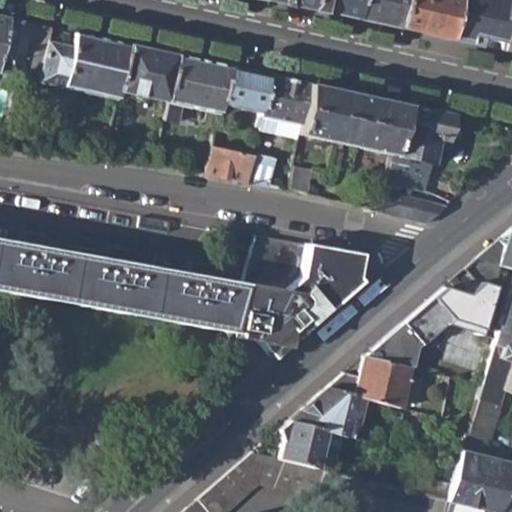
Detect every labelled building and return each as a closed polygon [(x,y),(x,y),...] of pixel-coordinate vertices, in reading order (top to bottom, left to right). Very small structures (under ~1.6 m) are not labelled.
[(312,0),(311,8),(356,18),(359,0),(312,0)] [(398,27),(403,0),(359,0),(356,18),(398,27)] [(403,0),(398,27),(448,38),(456,0),(403,0)] [(499,49),(509,0),(456,0),(448,38),(499,49)] [(511,0),(509,0),(499,49),(511,52),(511,0)] [(0,73),(16,77),(28,23),(0,16),(0,73)] [(115,99),(117,92),(128,45),(72,33),(69,49),(47,44),(50,28),(28,23),(16,77),(115,99)] [(117,92),(165,102),(177,56),(128,45),(117,92)] [(214,114),(218,101),(226,67),(177,56),(165,102),(162,119),(174,123),(175,117),(195,122),(197,109),(214,114)] [(241,110),(258,114),(266,76),(226,67),(218,101),(242,106),(241,110)] [(296,138),(297,134),(306,85),(266,76),(258,114),(257,116),(254,129),(296,138)] [(297,134),(390,155),(405,106),(306,85),(297,134)] [(449,116),(405,106),(390,155),(381,182),(423,191),(435,141),(442,143),(449,116)] [(210,133),(207,143),(229,148),(250,153),(252,143),(210,133)] [(183,171),(200,174),(206,146),(190,142),(183,171)] [(200,174),(223,178),(229,148),(207,143),(206,146),(200,174)] [(263,146),(252,143),(250,153),(262,156),(263,146)] [(223,178),(244,182),(250,153),(229,148),(223,178)] [(273,158),(262,156),(250,153),(244,182),(246,182),(267,188),(273,158)] [(284,192),(304,196),(310,171),(290,166),(284,192)] [(371,213),(422,225),(442,207),(378,191),(371,213)] [(496,270),(511,275),(511,225),(470,262),(496,270)] [(0,291),(226,332),(226,329),(233,306),(239,286),(203,280),(206,266),(197,264),(189,263),(186,276),(118,264),(123,250),(114,249),(106,247),(105,261),(38,249),(41,235),(32,234),(24,232),(21,246),(0,242),(0,291)] [(357,254),(254,236),(239,286),(233,306),(226,329),(226,332),(233,333),(232,337),(255,341),(265,353),(280,339),(284,343),(356,282),(353,279),(357,254)] [(438,289),(360,356),(407,368),(409,369),(414,348),(443,323),(478,333),(496,270),(470,262),(460,271),(472,284),(459,295),(438,289)] [(511,275),(490,349),(507,353),(509,344),(511,344),(511,275)] [(268,357),(284,343),(280,339),(265,353),(268,357)] [(479,387),(475,399),(489,404),(493,389),(511,395),(511,424),(510,431),(511,431),(511,344),(509,344),(507,353),(490,349),(490,351),(479,387)] [(464,383),(479,387),(490,351),(474,346),(464,383)] [(338,375),(323,388),(361,398),(392,407),(395,407),(407,368),(360,356),(354,379),(338,375)] [(323,388),(284,422),(321,431),(339,435),(342,435),(344,421),(354,424),(361,398),(323,388)] [(496,406),(489,404),(475,399),(465,435),(485,442),(496,406)] [(279,442),(275,458),(312,467),(321,431),(284,422),(273,431),(274,440),(279,442)] [(312,467),(318,469),(322,452),(334,455),(339,435),(321,431),(312,467)] [(495,511),(511,478),(511,461),(466,451),(461,449),(447,501),(489,511),(495,511)] [(226,511),(257,485),(313,501),(324,470),(318,469),(312,467),(275,458),(249,451),(178,511),(226,511)] [(370,482),(324,470),(313,501),(360,511),(362,505),(390,511),(443,511),(444,509),(447,501),(440,500),(432,497),(413,493),(370,482)] [(374,470),(370,482),(413,493),(416,481),(374,470)] [(435,486),(432,497),(440,500),(443,489),(435,486)] [(489,511),(447,501),(444,509),(450,510),(449,511),(489,511)]
